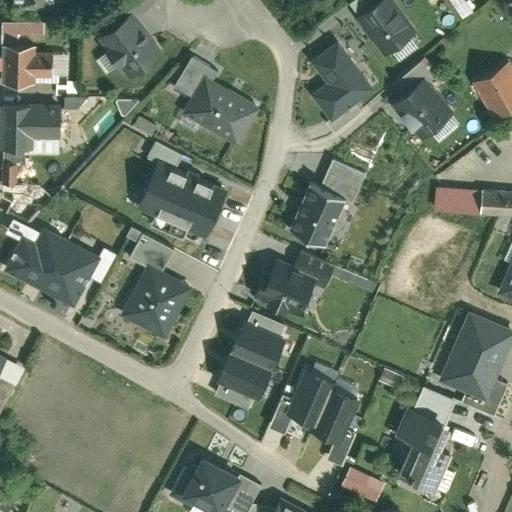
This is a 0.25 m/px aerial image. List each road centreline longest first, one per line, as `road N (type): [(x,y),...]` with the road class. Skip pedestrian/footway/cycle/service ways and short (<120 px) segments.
road 1 (residential): [(172,388),(278,162),(291,93),(276,36),(227,11)]
road 2 (residential): [(172,388),(195,412),(333,496)]
road 3 (residential): [(172,388),(0,297)]
